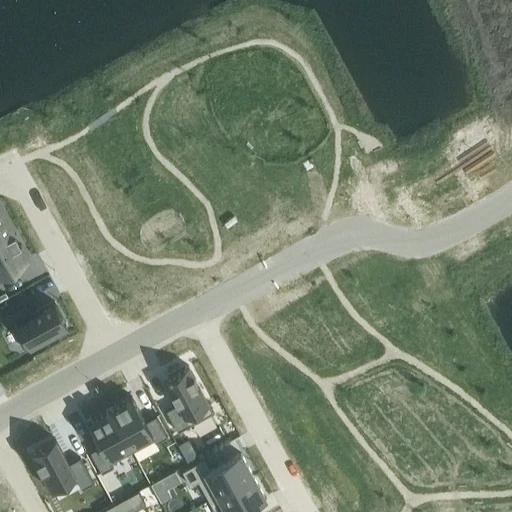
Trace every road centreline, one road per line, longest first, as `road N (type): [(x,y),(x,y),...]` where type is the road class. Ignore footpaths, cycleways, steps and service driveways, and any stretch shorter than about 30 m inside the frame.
road 1 (residential): [(301,511),(192,311)]
road 2 (residential): [(112,354),(6,170),(0,174)]
road 3 (tertiary): [(342,232),(511,138)]
road 4 (tertiary): [(342,232),(416,249),(511,202)]
road 5 (tertiary): [(192,311),(342,232)]
road 6 (tertiary): [(0,415),(112,354)]
